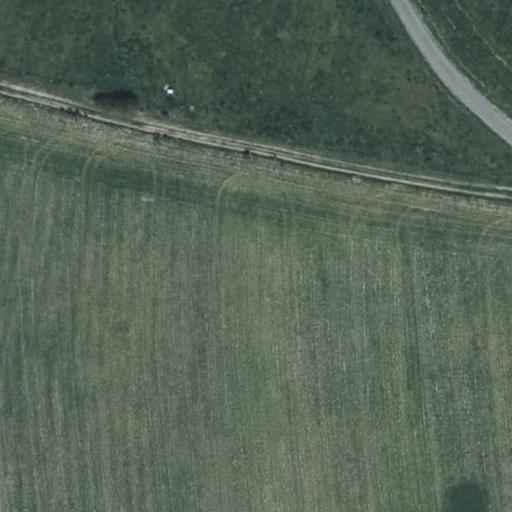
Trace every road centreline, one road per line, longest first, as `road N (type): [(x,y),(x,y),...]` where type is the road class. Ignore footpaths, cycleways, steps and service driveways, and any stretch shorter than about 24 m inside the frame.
road 1 (track): [(0,81),(238,140),(511,185)]
road 2 (unclassified): [(410,0),(436,51),(511,124)]
